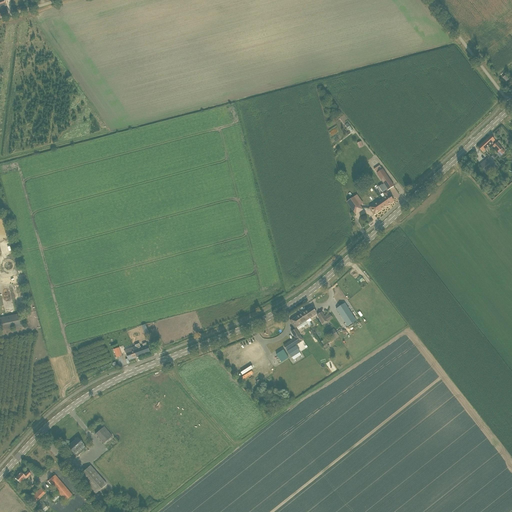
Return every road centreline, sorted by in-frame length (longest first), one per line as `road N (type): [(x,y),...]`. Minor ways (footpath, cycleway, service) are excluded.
road 1 (secondary): [(0,479),(83,399),(293,307),(511,107)]
road 2 (unclassified): [(511,104),(431,0)]
